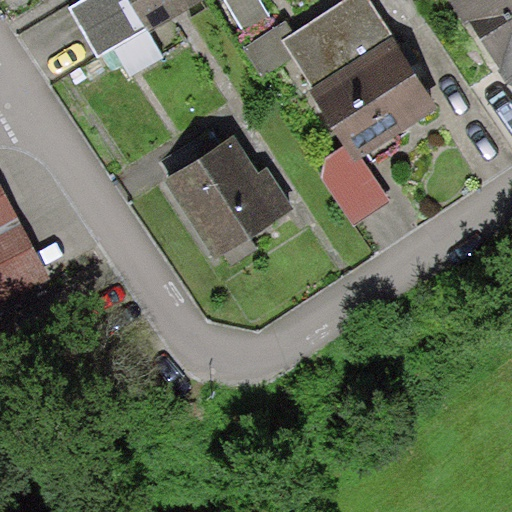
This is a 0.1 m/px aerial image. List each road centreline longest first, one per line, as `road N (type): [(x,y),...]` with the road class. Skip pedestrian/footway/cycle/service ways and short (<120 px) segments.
road 1 (residential): [(25,92),(191,342),(222,350),(276,340),(511,186)]
road 2 (track): [(0,329),(135,258)]
